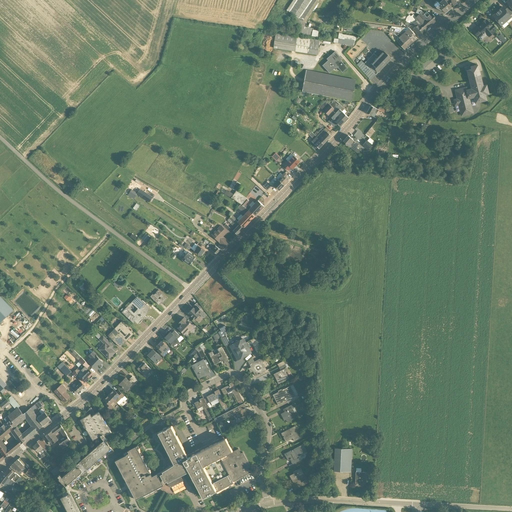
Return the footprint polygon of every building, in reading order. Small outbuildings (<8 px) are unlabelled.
[(292,0),(286,10),(294,15),(296,17),(305,22),(319,2),(316,0),(292,0)] [(451,8),(444,0),(439,0),(434,5),(437,8),(441,11),(442,10),(445,14),(451,8)] [(452,0),(444,0),(451,8),(454,6),(456,5),(456,4),(452,0)] [(505,10),(503,8),(501,10),(500,10),(498,12),(506,21),(508,24),(511,20),(511,16),(511,18),(510,17),(511,17),(505,10)] [(437,20),(431,14),(429,15),(427,12),(424,14),(421,11),(421,12),(419,14),(419,15),(424,20),(425,19),(431,26),(437,20)] [(506,21),(498,12),(495,14),(496,14),(493,16),(497,20),(501,25),(506,21)] [(424,20),(419,15),(416,18),(413,15),(411,17),(409,15),(407,18),(413,24),(416,22),(424,32),(431,26),(425,19),(424,20)] [(305,22),(296,17),(295,20),(294,25),(299,26),(304,27),(305,22)] [(487,20),(486,21),(485,20),(481,23),(482,24),(478,28),(482,33),(483,34),(485,32),(489,37),(494,32),(493,31),(496,29),(492,25),(491,26),(487,20)] [(501,25),(497,20),(494,22),(500,29),(503,27),(501,25)] [(424,32),(416,22),(413,24),(412,24),(411,25),(412,27),(415,25),(416,27),(413,29),(416,33),(419,36),(424,32)] [(304,27),(299,26),(297,34),(312,36),(313,28),(304,27)] [(407,31),(403,30),(403,28),(392,27),(391,28),(395,29),(394,32),(401,34),(402,35),(403,36),(407,33),(406,32),(407,31)] [(478,28),(477,27),(472,31),(477,37),(482,33),(478,28)] [(415,35),(409,29),(407,31),(406,32),(407,33),(403,36),(410,44),(416,40),(413,37),(415,35)] [(319,40),(275,34),(273,48),(317,55),(319,40)] [(356,37),(339,34),(337,43),(353,45),(353,39),(355,40),(356,37)] [(403,36),(402,35),(399,38),(400,39),(400,40),(398,42),(405,49),(410,44),(403,36)] [(339,57),(335,52),(330,56),(335,61),(338,58),(339,57)] [(391,59),(383,52),(378,58),(371,65),(379,72),(391,59)] [(375,75),(379,72),(371,65),(378,58),(374,53),(364,64),(375,75)] [(347,68),(338,58),(335,61),(330,56),(327,59),(328,60),(323,66),(329,73),(337,66),(342,72),(347,68)] [(467,71),(468,74),(479,72),(478,66),(471,68),(471,70),(467,71)] [(306,70),(302,92),(351,102),(355,80),(306,70)] [(466,88),(455,91),(457,99),(454,100),(455,105),(458,104),(461,116),(472,113),(469,99),(474,97),(475,103),(486,100),(485,95),(488,94),(486,85),(483,86),(479,72),(468,74),(472,89),(467,90),(466,88)] [(335,114),(344,122),(348,118),(342,112),(344,109),(334,100),(332,103),(332,102),(330,105),(325,101),(323,103),(335,114)] [(340,127),(344,122),(335,114),(323,103),(319,107),(331,118),(340,127)] [(378,110),(370,106),(366,113),(373,117),(377,110),(385,114),(386,112),(387,111),(383,109),(379,107),(378,110)] [(315,136),(323,144),(331,136),(327,132),(323,129),(322,128),(318,133),(316,132),(314,134),(312,131),(311,132),(315,136)] [(319,149),(323,144),(315,136),(311,132),(309,134),(306,137),(308,139),(310,136),(313,139),(311,142),(315,145),(312,148),(316,151),(319,149)] [(355,141),(351,139),(348,135),(342,142),(359,155),(361,152),(356,148),(359,144),(355,141)] [(368,150),(372,145),(366,141),(362,146),(368,150)] [(276,162),(280,158),(275,153),(271,157),(276,162)] [(292,169),(299,162),(293,156),(288,162),(286,161),(282,165),(288,171),(290,168),(292,169)] [(232,174),(235,176),(243,182),(246,177),(238,172),(235,170),(232,174)] [(277,179),(284,185),(288,181),(290,178),(287,175),(284,173),(282,175),(277,179)] [(284,185),(277,179),(275,177),(270,182),(268,180),(267,181),(272,186),(273,185),(279,190),(284,185)] [(267,191),(272,186),(267,181),(262,186),(267,191)] [(149,202),(153,197),(140,188),(137,193),(136,194),(137,194),(149,202)] [(136,194),(137,193),(131,189),(128,195),(134,199),(137,194),(136,194)] [(248,210),(255,216),(263,206),(257,200),(253,204),(251,206),(250,208),(246,204),(249,201),(248,201),(245,198),(235,191),(233,195),(226,190),(224,194),(240,204),(248,210)] [(245,213),(237,222),(243,228),(255,216),(248,210),(240,204),(237,208),(238,208),(235,211),(240,215),(243,212),(245,213)] [(237,235),(243,228),(235,219),(233,222),(229,218),(227,220),(230,223),(233,227),(232,228),(234,230),(232,231),(237,235)] [(224,248),(227,244),(220,238),(226,232),(220,226),(211,235),(224,248)] [(146,242),(150,237),(145,233),(142,238),(146,242)] [(222,251),(215,246),(210,243),(205,248),(210,251),(211,250),(217,255),(222,251)] [(193,251),(200,256),(204,251),(197,246),(195,248),(193,246),(191,249),(194,250),(193,251)] [(189,264),(191,260),(190,259),(192,257),(184,251),(179,257),(189,264)] [(0,316),(3,320),(18,307),(0,286),(0,316)] [(166,298),(158,290),(153,295),(152,294),(150,297),(158,305),(161,302),(161,303),(166,298)] [(127,307),(124,310),(122,312),(133,323),(136,320),(137,321),(148,309),(137,299),(132,304),(137,309),(134,313),(127,307)] [(206,315),(200,309),(201,308),(196,303),(192,307),(193,308),(188,313),(195,319),(199,314),(203,318),(206,315)] [(191,331),(194,328),(184,318),(180,322),(182,324),(178,329),(185,335),(190,330),(191,331)] [(121,329),(118,332),(126,341),(133,334),(121,322),(117,326),(121,329)] [(180,336),(174,331),(172,334),(170,332),(165,338),(171,344),(171,343),(173,345),(179,342),(177,339),(180,336)] [(126,341),(118,332),(115,335),(111,332),(108,335),(120,347),(126,341)] [(111,343),(110,343),(103,336),(100,340),(104,344),(98,349),(103,354),(105,353),(110,357),(115,352),(108,346),(111,343)] [(225,347),(230,344),(226,336),(220,338),(225,347)] [(259,353),(261,352),(260,351),(261,350),(257,343),(262,341),(254,338),(250,340),(257,353),(258,352),(259,353)] [(239,359),(249,354),(245,346),(247,346),(243,339),(230,346),(237,359),(239,358),(239,359)] [(163,357),(167,354),(166,353),(170,350),(161,341),(156,346),(159,349),(157,351),(163,357)] [(228,361),(221,347),(218,348),(217,349),(219,352),(214,355),(212,351),(208,353),(214,365),(223,361),(225,364),(225,363),(228,361)] [(68,350),(75,357),(78,355),(70,348),(68,350)] [(156,364),(162,359),(153,350),(147,355),(156,364)] [(96,369),(102,362),(92,352),(89,356),(91,358),(88,361),(89,362),(96,369)] [(85,374),(89,379),(94,374),(87,368),(89,366),(81,358),(79,361),(82,363),(78,368),(81,371),(85,374)] [(255,361),(249,364),(255,376),(266,370),(262,363),(264,362),(262,358),(255,361)] [(278,368),(285,364),(288,363),(287,361),(285,359),(283,361),(277,364),(278,368)] [(207,368),(203,360),(191,366),(198,379),(210,373),(208,370),(209,370),(207,368)] [(73,375),(71,372),(62,362),(57,367),(66,376),(68,374),(71,377),(73,375)] [(152,370),(145,364),(143,365),(142,364),(137,369),(145,377),(152,370)] [(285,364),(278,368),(280,371),(273,374),(278,384),(289,379),(285,372),(288,371),(285,364)] [(85,383),(89,379),(85,374),(81,371),(78,374),(75,371),(72,373),(78,379),(80,378),(85,383)] [(212,373),(200,378),(202,382),(214,377),(212,373)] [(133,384),(136,381),(132,377),(129,379),(130,380),(129,382),(125,378),(119,384),(126,391),(128,393),(131,389),(130,387),(132,385),(134,384),(133,384)] [(76,394),(84,386),(80,382),(72,390),(76,394)] [(242,400),(232,382),(228,385),(228,386),(220,389),(224,396),(228,394),(229,397),(234,395),(237,402),(242,400)] [(64,402),(70,397),(65,392),(67,390),(62,384),(54,391),(64,402)] [(283,389),(282,390),(272,395),(277,406),(290,400),(291,402),(298,398),(297,395),(294,397),(291,390),(290,390),(288,388),(284,390),(283,389)] [(227,407),(218,389),(213,392),(214,392),(206,396),(209,402),(217,398),(223,409),(227,407)] [(109,395),(116,403),(121,398),(122,399),(124,396),(118,391),(116,393),(114,390),(109,395)] [(112,407),(116,403),(109,395),(104,400),(106,403),(104,405),(110,411),(112,408),(112,407)] [(16,427),(10,432),(16,440),(20,444),(25,440),(36,431),(43,425),(36,417),(35,415),(30,408),(23,414),(18,408),(20,406),(11,396),(7,400),(10,403),(15,409),(8,416),(15,426),(25,418),(31,426),(22,434),(17,427),(16,427)] [(198,401),(194,403),(197,410),(198,412),(203,409),(208,418),(212,416),(203,398),(198,400),(198,401)] [(8,404),(10,403),(7,400),(1,405),(4,408),(5,407),(6,409),(10,405),(8,404)] [(30,408),(32,411),(37,408),(38,409),(42,406),(39,401),(30,408)] [(239,421),(249,416),(245,409),(246,408),(243,404),(214,419),(216,423),(234,414),(238,421),(239,420),(239,421)] [(294,413),(292,409),(295,407),(293,404),(283,409),(284,412),(280,414),(284,421),(286,420),(287,423),(299,417),(296,412),(294,413)] [(39,412),(36,415),(35,415),(36,417),(43,425),(50,419),(44,411),(41,414),(39,412)] [(104,442),(107,440),(104,437),(111,433),(98,412),(93,416),(90,412),(87,414),(87,415),(80,420),(93,441),(100,436),(101,438),(103,441),(104,442)] [(3,426),(9,433),(10,432),(16,427),(15,426),(8,416),(5,417),(8,421),(4,424),(2,425),(3,426)] [(3,426),(2,425),(0,427),(0,451),(1,454),(4,458),(5,457),(8,454),(13,450),(9,446),(7,448),(1,439),(9,433),(3,426)] [(70,440),(60,425),(51,431),(45,436),(52,444),(57,441),(61,446),(60,447),(62,449),(71,443),(70,440)] [(294,442),(301,438),(294,426),(281,433),(285,442),(292,439),(294,442)] [(185,457),(170,427),(158,433),(174,462),(173,463),(175,466),(173,467),(172,468),(170,468),(171,469),(169,469),(168,470),(166,471),(165,472),(160,475),(164,483),(166,481),(170,488),(186,480),(183,474),(188,472),(202,498),(215,491),(216,493),(233,484),(232,482),(250,473),(248,468),(250,467),(242,452),(240,453),(238,449),(231,453),(222,437),(185,457)] [(111,449),(104,442),(103,441),(62,478),(59,475),(58,477),(59,479),(61,482),(65,486),(66,488),(111,449)] [(48,453),(50,451),(48,449),(49,449),(44,442),(40,445),(46,451),(48,453)] [(43,454),(45,452),(38,443),(33,447),(38,453),(38,452),(40,456),(42,458),(45,456),(43,454)] [(303,445),(285,453),(287,456),(285,457),(287,461),(290,460),(291,462),(292,465),(300,461),(298,456),(306,452),(303,445)] [(152,477),(137,449),(136,446),(127,451),(128,454),(115,461),(126,482),(126,483),(127,484),(128,485),(130,485),(131,484),(133,486),(129,488),(135,500),(163,486),(157,474),(152,477)] [(350,472),(352,449),(334,448),(333,471),(350,472)] [(20,475),(22,472),(21,471),(23,469),(22,468),(24,467),(17,460),(11,466),(10,467),(17,473),(20,475)] [(4,473),(16,482),(16,481),(20,477),(9,468),(4,473)] [(33,472),(29,468),(25,473),(32,479),(33,477),(35,478),(38,475),(34,471),(33,472)] [(301,482),(298,476),(303,474),(300,468),(293,472),(293,474),(289,476),(292,482),(291,483),(294,490),(308,483),(306,480),(301,482)] [(366,485),(366,481),(365,481),(366,473),(355,472),(354,487),(361,487),(361,485),(366,485)] [(15,483),(16,482),(4,473),(0,478),(0,487),(7,493),(6,495),(11,499),(13,496),(8,492),(9,490),(8,489),(13,481),(15,483)] [(174,488),(176,493),(187,488),(185,483),(174,488)] [(76,511),(68,494),(60,498),(67,511),(76,511)] [(5,508),(9,502),(5,500),(1,506),(5,508)]
